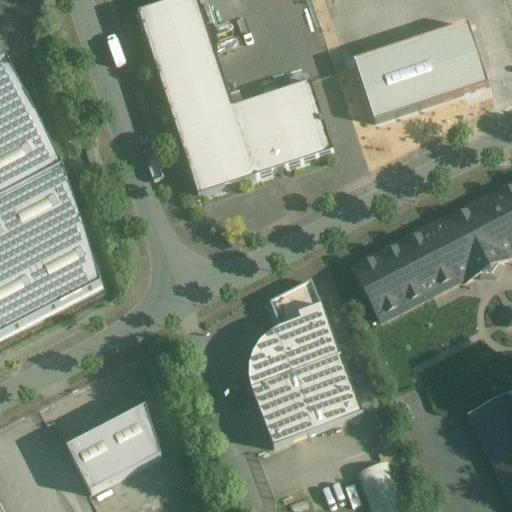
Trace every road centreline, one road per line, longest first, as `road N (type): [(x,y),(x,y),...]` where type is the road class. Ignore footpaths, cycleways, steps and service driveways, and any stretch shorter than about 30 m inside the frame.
road 1 (residential): [(511,133),(179,300)]
road 2 (residential): [(77,0),(179,300)]
road 3 (residential): [(179,300),(0,395)]
